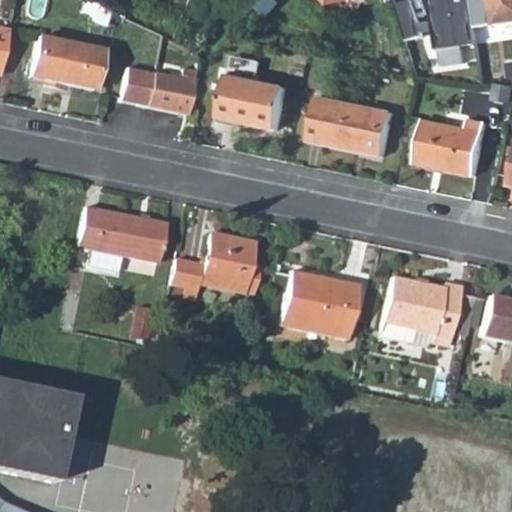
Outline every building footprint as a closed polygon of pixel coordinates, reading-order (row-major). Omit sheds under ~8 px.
[(410,0),(393,6),(404,42),(421,36),(410,0)] [(426,0),(434,53),(476,46),(473,30),(468,0),(426,0)] [(511,0),(468,0),(473,30),(511,24),(511,0)] [(34,38),(26,78),(89,92),(97,51),(34,38)] [(232,75),(262,76),(262,58),(232,58),(232,75)] [(116,101),(143,107),(150,73),(123,67),(116,101)] [(150,73),(143,107),(169,112),(176,78),(150,73)] [(226,78),(218,116),(251,123),(251,126),(276,132),(285,90),(226,78)] [(498,87),(496,95),(510,99),(511,91),(498,87)] [(316,99),(307,140),(363,151),(362,154),(381,158),(391,115),(316,99)] [(422,122),(414,161),(434,165),(433,169),(473,177),(485,126),(444,117),(442,126),(422,122)] [(414,161),(414,166),(433,169),(434,165),(414,161)] [(80,208),(73,247),(88,250),(118,256),(154,263),(162,225),(80,208)] [(171,261),(166,286),(180,290),(178,300),(192,303),(196,286),(250,298),(256,267),(247,265),(252,244),(206,235),(199,267),(171,261)] [(118,256),(88,250),(85,266),(115,272),(118,256)] [(308,283),(309,278),(286,273),(275,327),(344,341),(355,287),(323,280),(322,285),(308,283)] [(389,279),(379,324),(409,330),(408,332),(430,336),(428,344),(445,347),(458,287),(442,284),(441,290),(389,279)] [(455,336),(462,338),(470,298),(463,297),(455,336)] [(477,337),(506,343),(511,343),(511,303),(485,298),(477,337)] [(136,322),(133,337),(147,339),(150,325),(136,322)] [(409,330),(379,324),(376,338),(406,345),(408,332),(409,330)] [(0,474),(49,484),(60,434),(68,397),(0,383),(0,474)] [(19,511),(0,503),(0,511),(19,511)]
